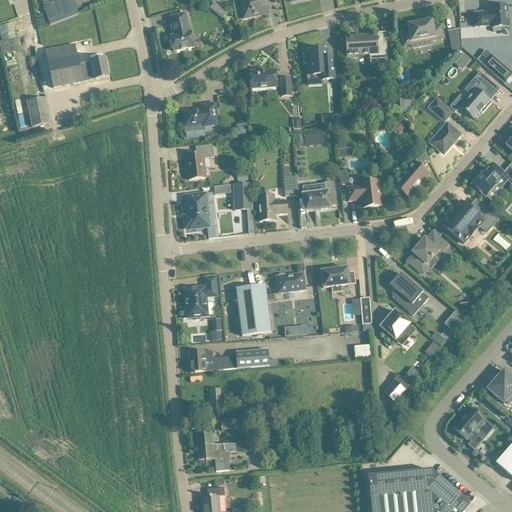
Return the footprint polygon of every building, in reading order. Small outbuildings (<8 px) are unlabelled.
[(55,0),(57,6),(42,9),(49,27),(79,15),(72,0),(55,0)] [(268,12),(265,0),(242,0),(240,1),(244,20),(255,17),(254,15),(268,12)] [(491,8),(491,13),(474,14),(475,28),(492,27),(492,29),(493,29),(493,33),(501,32),(501,28),(509,28),(508,7),(503,7),(503,5),(495,6),(495,8),(491,8)] [(173,53),(194,48),(190,33),(189,33),(185,14),(170,18),(174,36),(170,37),(173,53)] [(412,43),(430,40),(430,42),(444,40),(441,26),(434,27),(432,21),(408,26),(409,32),(401,33),(404,47),(413,46),(412,43)] [(454,32),(449,33),(451,45),(453,56),(458,51),(460,49),(459,31),(454,32)] [(0,41),(0,45),(2,55),(18,51),(14,32),(2,35),(3,40),(0,41)] [(347,57),(370,56),(370,64),(388,63),(386,33),(377,34),(377,39),(361,40),(361,37),(345,38),(347,57)] [(109,78),(105,59),(91,62),(91,63),(79,65),(75,46),(46,52),(53,89),(82,83),(94,81),(95,81),(109,78)] [(327,62),(327,51),(309,52),(309,54),(305,54),(305,63),(310,63),(311,76),(321,76),(322,81),(335,80),(334,62),(327,62)] [(463,53),(458,59),(465,66),(470,59),(463,53)] [(511,75),(511,74),(491,56),(483,65),(505,84),(511,75)] [(38,69),(35,57),(29,58),(31,70),(38,69)] [(250,72),(251,90),(277,88),(281,88),(281,98),(291,97),(290,79),(280,80),(280,81),(276,81),(276,71),(265,71),(265,72),(261,72),(250,72)] [(460,97),(450,108),(456,113),(460,108),(465,113),(467,115),(468,114),(474,120),(489,102),(486,99),(492,93),(487,89),(491,84),(480,74),(476,79),(477,80),(471,87),(474,90),(465,101),(460,97)] [(414,98),(399,99),(400,114),(405,114),(415,103),(414,98)] [(45,99),(35,101),(27,102),(32,128),(50,124),(45,99)] [(445,122),(452,114),(437,101),(429,109),(445,122)] [(185,126),(185,128),(185,133),(186,132),(186,128),(203,126),(203,128),(218,126),(216,105),(200,107),(201,111),(193,112),(192,110),(187,111),(187,112),(183,113),(184,120),(183,121),(183,125),(185,126)] [(341,116),(333,116),(334,125),(342,124),(341,116)] [(402,117),(396,124),(404,130),(409,123),(402,117)] [(443,155),(460,136),(447,125),(431,144),(443,155)] [(206,169),(205,169),(204,160),(214,159),(212,146),(195,148),(196,156),(185,157),(186,168),(187,167),(189,181),(206,179),(205,176),(207,176),(208,174),(208,170),(206,169)] [(421,186),(429,176),(422,170),(429,163),(422,149),(414,159),(416,161),(414,163),(405,173),(411,177),(407,182),(401,177),(394,186),(409,199),(416,191),(416,190),(420,185),(421,186)] [(495,184),(504,174),(493,165),(481,179),(479,178),(478,179),(477,178),(476,178),(472,183),(472,184),(473,185),(472,186),(486,198),(496,185),(495,184)] [(296,178),(284,179),(285,198),(297,197),(296,178)] [(382,207),(379,182),(360,184),(361,187),(346,189),(348,203),(358,202),(358,201),(362,200),(363,209),(382,207)] [(337,207),(334,183),(325,184),(326,194),(303,196),(305,212),(329,209),(329,207),(337,207)] [(234,186),(235,212),(252,211),(251,185),(234,186)] [(230,186),(214,188),(215,196),(231,194),(230,186)] [(206,195),(185,197),(187,220),(184,221),(186,230),(189,229),(189,231),(195,230),(195,232),(203,231),(203,229),(210,228),(207,205),(214,205),(213,195),(206,196),(206,195)] [(258,197),(259,223),(276,222),(275,214),(279,214),(279,215),(287,215),(286,202),(274,203),(274,196),(258,197)] [(487,234),(498,221),(480,205),(473,213),(461,203),(441,225),(464,245),(479,227),(487,234)] [(442,256),(441,254),(447,246),(432,234),(426,241),(425,240),(413,254),(414,255),(407,263),(422,275),(429,268),(431,269),(442,256)] [(350,286),(348,274),(347,269),(322,273),(324,289),(350,286)] [(278,295),(305,291),(303,275),(286,277),(284,275),(279,276),(278,278),(276,278),(278,295)] [(423,294),(400,275),(390,287),(396,292),(394,294),(394,298),(397,300),(395,302),(407,312),(417,300),(423,306),(429,300),(423,294)] [(217,297),(217,289),(216,279),(205,280),(205,288),(184,290),(186,320),(194,319),(195,321),(199,321),(200,319),(201,319),(201,318),(208,318),(206,298),(217,297)] [(271,334),(265,287),(236,291),(242,337),(271,334)] [(372,325),(369,300),(360,300),(363,326),(372,325)] [(472,312),(471,304),(460,304),(460,313),(472,312)] [(405,332),(411,337),(416,331),(410,326),(395,312),(388,320),(386,318),(380,326),(381,327),(380,329),(396,342),(405,332)] [(466,321),(455,312),(444,325),(455,334),(466,321)] [(372,345),(353,346),(354,358),(373,356),(372,345)] [(213,352),(189,354),(191,374),(206,373),(278,366),(277,361),(269,361),(269,351),(236,354),(236,357),(222,359),(213,359),(213,352)] [(511,395),(511,378),(504,372),(488,391),(495,397),(495,398),(496,399),(497,400),(498,401),(499,401),(504,405),(506,403),(509,405),(510,405),(511,402),(511,395)] [(395,382),(383,395),(394,404),(405,391),(395,382)] [(221,390),(210,390),(211,412),(222,412),(221,390)] [(236,392),(230,393),(230,403),(237,402),(237,412),(230,413),(230,418),(241,418),(241,413),(262,412),(261,400),(252,401),(252,396),(236,397),(236,392)] [(473,433),(484,420),(472,410),(454,430),(466,441),(467,440),(471,443),(468,446),(474,452),(483,441),(477,436),(476,436),(473,433)] [(197,436),(198,448),(206,447),(207,453),(218,452),(223,450),(222,445),(213,446),(212,435),(197,436)] [(257,452),(256,442),(243,443),(244,453),(257,452)] [(237,453),(236,443),(224,445),(224,450),(223,451),(223,450),(218,452),(207,453),(206,447),(198,448),(199,462),(206,461),(206,462),(207,462),(207,461),(215,461),(216,473),(229,472),(228,454),(237,453)] [(511,446),(496,465),(511,479),(511,446)] [(431,471),(368,478),(371,511),(459,511),(467,504),(458,496),(456,497),(435,479),(437,476),(431,471)] [(220,511),(219,497),(224,497),(224,489),(207,490),(208,498),(202,499),(202,511),(220,511)]
